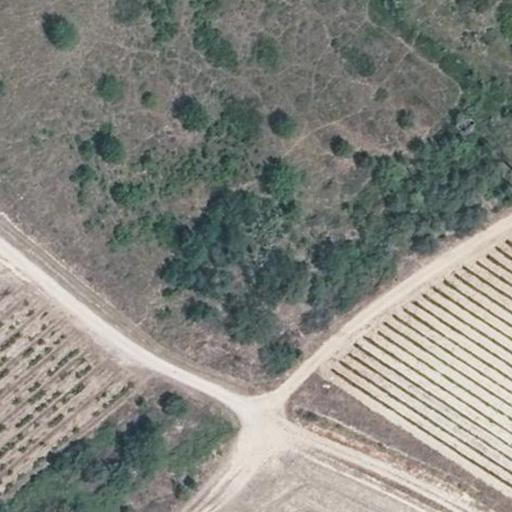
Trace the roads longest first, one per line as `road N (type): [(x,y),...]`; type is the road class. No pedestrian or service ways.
road 1 (track): [(511,216),(380,301),(259,410),(124,511)]
road 2 (track): [(0,257),(135,358),(259,410)]
road 3 (track): [(468,511),(259,410)]
